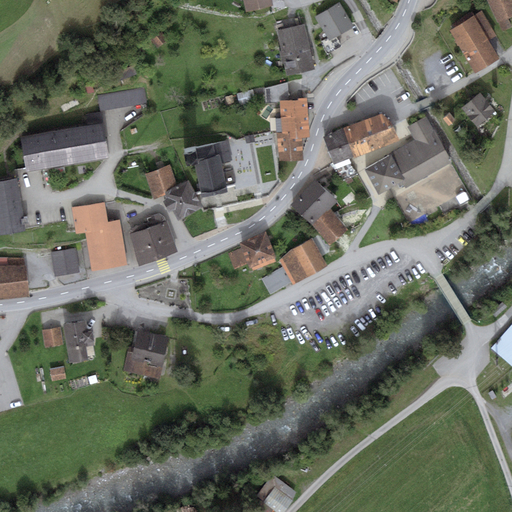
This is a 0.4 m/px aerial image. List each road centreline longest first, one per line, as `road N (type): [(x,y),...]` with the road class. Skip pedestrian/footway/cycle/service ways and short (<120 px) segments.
road 1 (residential): [(107,282),(131,302),(184,315),(242,315),(346,261),(445,235),(480,212),(511,146)]
road 2 (secondary): [(185,256),(273,209),(301,172),(328,106),(375,52)]
road 3 (track): [(462,367),(290,511)]
road 4 (residential): [(185,256),(156,204),(115,193),(36,202)]
road 5 (track): [(462,367),(511,488)]
